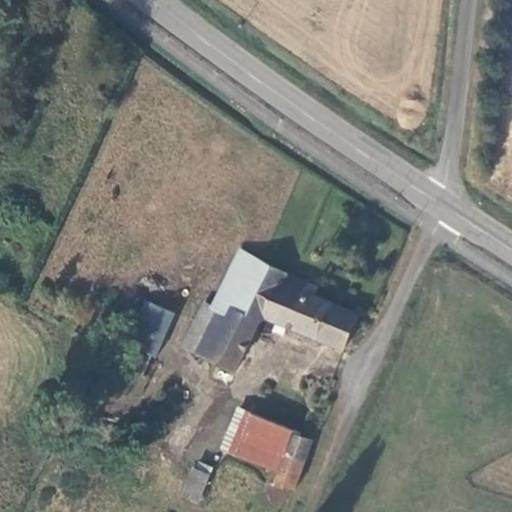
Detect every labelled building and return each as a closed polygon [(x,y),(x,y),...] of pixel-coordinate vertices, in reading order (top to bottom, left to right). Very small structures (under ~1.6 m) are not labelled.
[(346,353),(361,320),(307,294),(309,287),(243,255),(214,315),(194,355),(241,375),(263,325),(273,320),(346,353)] [(159,355),(171,309),(138,300),(126,346),(159,355)] [(185,351),(194,355),(214,315),(206,310),(185,351)] [(158,361),(142,355),(134,373),(150,379),(158,361)] [(226,448),(240,455),(256,418),(241,411),(226,448)] [(295,436),(256,418),(240,455),(283,475),(295,436)] [(299,495),(316,442),(295,436),(283,475),(280,487),(299,495)] [(190,486),(204,492),(211,475),(198,469),(190,486)] [(200,502),(204,492),(190,486),(186,496),(200,502)]
